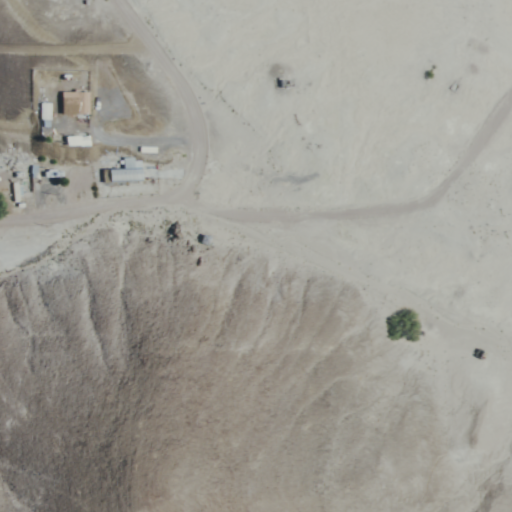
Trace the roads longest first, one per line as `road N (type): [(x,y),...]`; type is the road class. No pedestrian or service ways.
road 1 (residential): [(0,220),(169,200),(244,214),(418,205),(437,193),(511,98)]
road 2 (track): [(195,207),(501,340)]
road 3 (residential): [(122,0),(198,125),(193,173),(169,200)]
